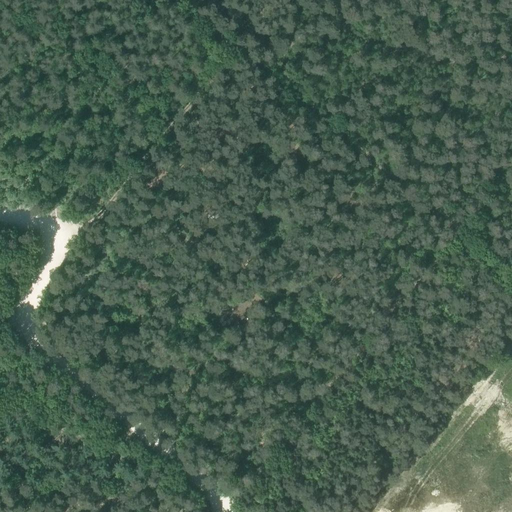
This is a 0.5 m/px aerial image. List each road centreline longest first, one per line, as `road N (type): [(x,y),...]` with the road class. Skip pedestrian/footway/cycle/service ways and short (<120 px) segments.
road 1 (track): [(63,257),(20,312),(22,328),(239,511)]
road 2 (track): [(462,234),(176,0)]
road 3 (track): [(462,234),(224,511)]
road 4 (track): [(63,257),(239,48)]
